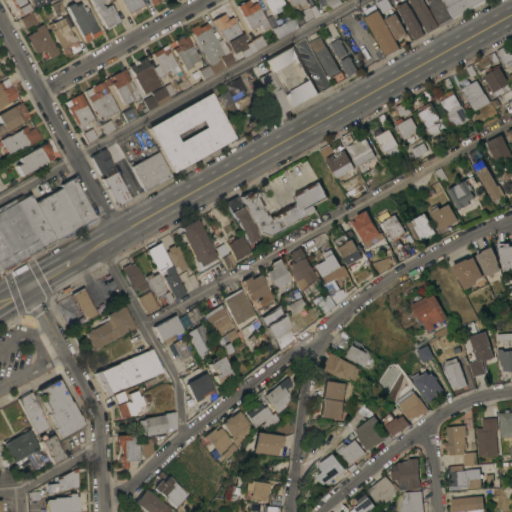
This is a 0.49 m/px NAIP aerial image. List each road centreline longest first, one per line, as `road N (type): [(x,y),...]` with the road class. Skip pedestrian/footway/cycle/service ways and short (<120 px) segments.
road 1 (residential): [(103,503),(357,303),(511,218)]
road 2 (secondary): [(118,234),(511,13)]
road 3 (residential): [(103,511),(99,418),(33,284)]
road 4 (residential): [(320,511),(446,411),(511,391)]
road 5 (residential): [(181,437),(180,382),(100,245)]
road 6 (residential): [(39,93),(206,0)]
road 7 (residential): [(326,327),(305,388),(289,511)]
road 8 (residential): [(75,157),(0,21)]
